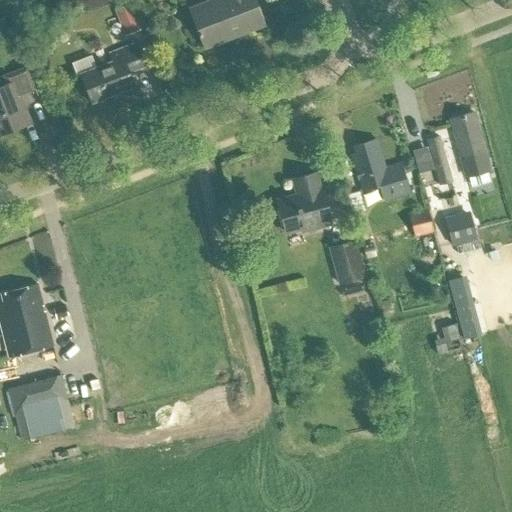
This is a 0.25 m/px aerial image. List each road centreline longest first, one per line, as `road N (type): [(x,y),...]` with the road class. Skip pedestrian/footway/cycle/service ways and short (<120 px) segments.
road 1 (unclassified): [(0,200),(325,77),(353,51)]
road 2 (unclassified): [(511,3),(393,47),(353,51)]
